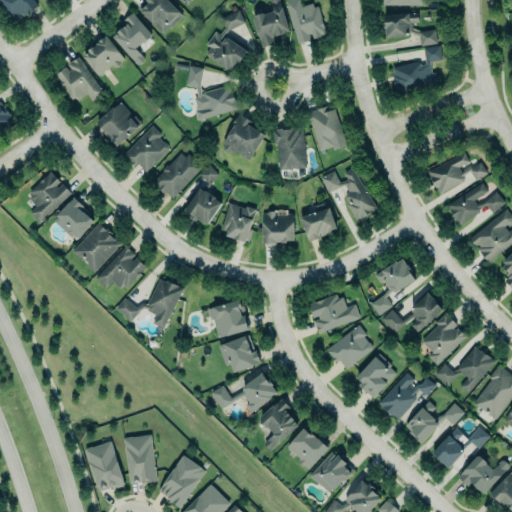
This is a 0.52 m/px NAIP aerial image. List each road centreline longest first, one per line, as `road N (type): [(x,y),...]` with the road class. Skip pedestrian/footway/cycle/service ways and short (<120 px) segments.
road 1 (residential): [(0,41),(53,125),(98,174),(176,244),(210,262),(278,276),(316,270),(416,218)]
road 2 (residential): [(511,329),(416,218),(356,64),(349,0)]
road 3 (residential): [(449,511),(292,352),(279,315),(278,276)]
road 4 (primary): [(73,511),(0,319)]
road 5 (residential): [(294,78),(293,93),(278,105),(259,97),(265,70),(294,78),(356,64)]
road 6 (tertiary): [(470,0),(482,86),(511,142)]
